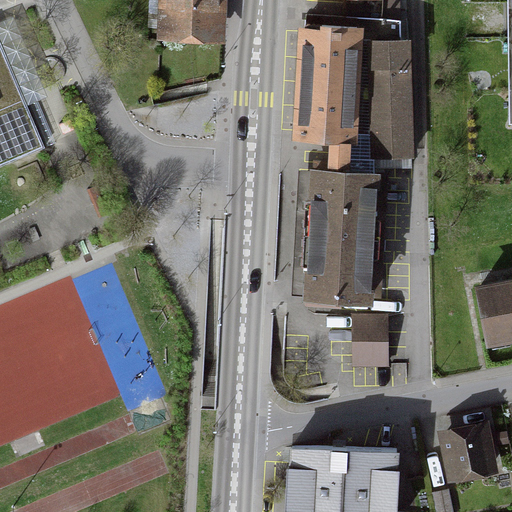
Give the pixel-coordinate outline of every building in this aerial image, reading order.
[(152,0),(151,27),(216,30),(217,0),(152,0)] [(295,146),(357,149),(363,29),(301,26),(295,146)] [(0,41),(0,164),(44,146),(22,94),(25,93),(26,91),(27,89),(28,87),(28,85),(28,82),(27,80),(26,78),(24,77),(22,76),(21,75),(18,75),(17,75),(14,76),(0,41)] [(416,162),(414,45),(367,46),(370,163),(416,162)] [(382,174),(309,172),(305,307),(378,309),(382,174)] [(511,282),(477,288),(487,346),(511,342),(511,282)] [(385,317),(352,318),(354,364),(386,363),(385,317)] [(494,432),(443,441),(452,490),(503,481),(494,432)] [(399,511),(402,461),(295,457),(292,511),(399,511)] [(451,511),(448,487),(433,490),(436,511),(451,511)]
